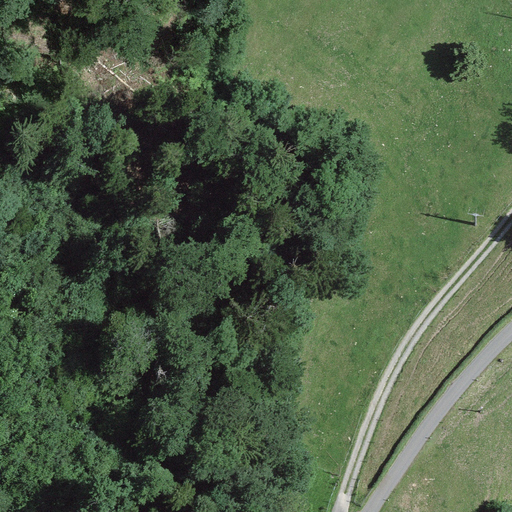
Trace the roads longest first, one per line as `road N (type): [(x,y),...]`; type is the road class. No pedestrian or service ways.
road 1 (track): [(340,511),(402,357),(511,217)]
road 2 (unclassified): [(511,330),(433,419),(370,511)]
